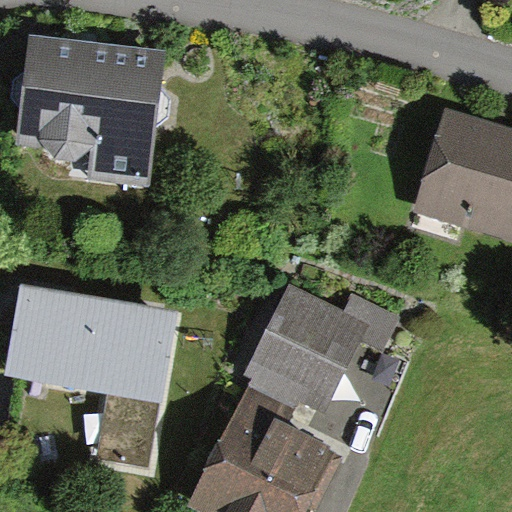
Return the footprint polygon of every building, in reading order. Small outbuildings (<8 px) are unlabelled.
[(148,185),(164,50),(32,33),(18,144),(47,148),(55,158),(78,161),(93,148),(89,178),(148,185)] [(412,210),(511,241),(511,127),(444,106),(412,210)] [(147,466),(175,311),(24,284),(8,372),(111,391),(100,457),(147,466)] [(294,412),(300,401),(325,413),(361,341),(382,351),(400,316),(353,293),(344,311),(290,284),(244,374),(251,378),(246,388),(294,412)] [(187,506),(197,511),(303,511),(307,505),(315,509),(341,457),(328,451),(331,445),(287,424),(293,411),(246,388),(187,506)]
